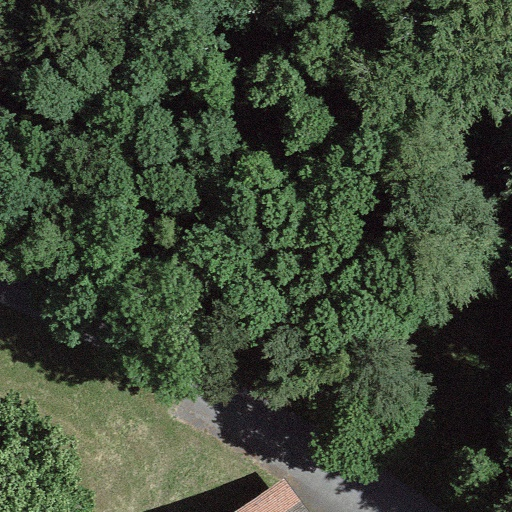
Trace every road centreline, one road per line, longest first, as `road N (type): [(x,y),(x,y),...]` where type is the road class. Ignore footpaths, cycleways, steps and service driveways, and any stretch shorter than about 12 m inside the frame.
road 1 (track): [(483,0),(511,301),(392,497)]
road 2 (unclassified): [(411,511),(147,353),(0,285)]
